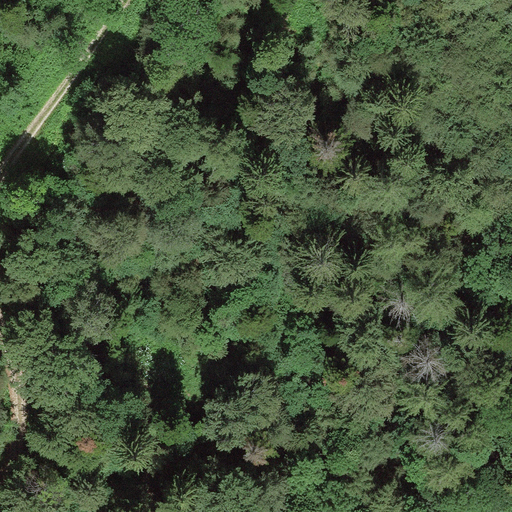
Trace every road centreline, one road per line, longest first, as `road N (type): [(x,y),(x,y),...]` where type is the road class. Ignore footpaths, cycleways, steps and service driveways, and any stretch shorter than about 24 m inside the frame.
road 1 (track): [(0,182),(126,0)]
road 2 (track): [(0,500),(16,455),(19,405),(0,324)]
